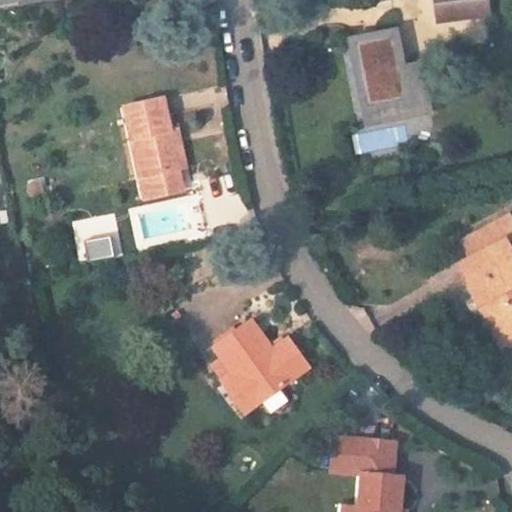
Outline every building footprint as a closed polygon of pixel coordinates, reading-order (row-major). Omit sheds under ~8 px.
[(430,0),(434,17),(484,9),(482,0),(430,0)] [(484,9),(434,17),(437,33),(487,24),(484,9)] [(400,79),(393,41),(346,50),(360,124),(407,116),(406,107),(401,84),(400,79)] [(417,76),(400,79),(401,84),(418,81),(417,76)] [(401,84),(406,107),(422,104),(418,81),(401,84)] [(407,116),(360,124),(362,136),(426,125),(422,104),(406,107),(407,116)] [(121,116),(136,189),(173,181),(165,142),(158,108),(121,116)] [(165,142),(173,181),(181,179),(173,141),(165,142)] [(173,181),(136,189),(141,215),(178,207),(173,181)] [(157,212),(159,228),(177,226),(175,210),(157,212)] [(500,226),(453,253),(462,269),(448,277),(470,315),(479,311),(502,351),(511,345),(511,277),(497,252),(510,244),(500,226)] [(83,239),(86,261),(114,257),(111,235),(83,239)] [(479,311),(470,315),(494,356),(502,351),(479,311)] [(265,355),(244,324),(205,353),(223,380),(229,376),(253,409),(303,373),(282,344),(265,355)] [(229,376),(223,380),(246,414),(253,409),(229,376)] [(394,511),(396,484),(386,483),(388,450),(327,446),(325,481),(355,483),(353,511),(394,511)] [(243,482),(259,460),(246,451),(230,473),(243,482)]
